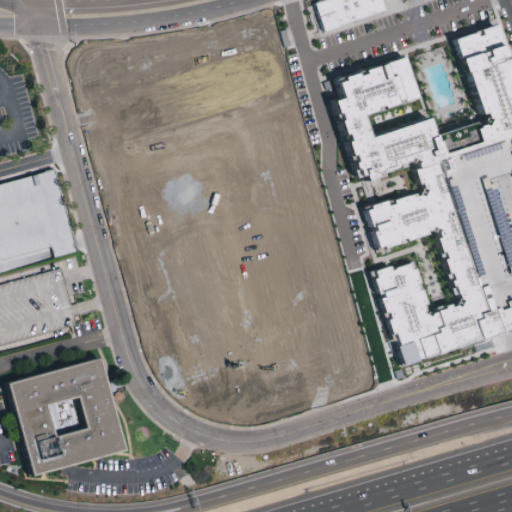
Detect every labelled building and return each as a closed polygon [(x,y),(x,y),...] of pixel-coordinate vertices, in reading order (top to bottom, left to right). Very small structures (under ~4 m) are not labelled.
[(388,11),(384,0),(319,0),(316,1),(325,29),(388,11)] [(511,333),(511,31),(510,23),(461,37),(482,112),(492,117),(488,126),(480,128),(484,143),(446,154),(437,119),(375,136),(368,113),(421,99),(409,59),(343,77),(341,80),(347,99),(340,101),(362,178),(370,176),(371,178),(416,165),(422,187),(418,194),(369,207),(381,249),(441,232),(462,305),(431,314),(416,262),(378,272),(404,364),(511,333)] [(194,111),(184,75),(174,78),(175,81),(164,85),(172,110),(182,107),(184,114),(194,111)] [(171,205),(176,221),(312,184),(308,168),(171,205)] [(0,184),(0,275),(76,255),(52,171),(0,184)] [(299,316),(331,307),(307,216),(285,222),(282,209),(272,212),(299,316)] [(245,311),(223,229),(205,234),(207,243),(195,246),(203,278),(195,280),(208,326),(223,322),(246,407),(297,393),(290,365),(280,367),(273,343),(256,348),(252,333),(272,328),(266,306),(245,311)] [(278,326),(280,341),(310,337),(307,321),(278,326)] [(28,476),(3,384),(95,359),(120,451),(28,476)]
